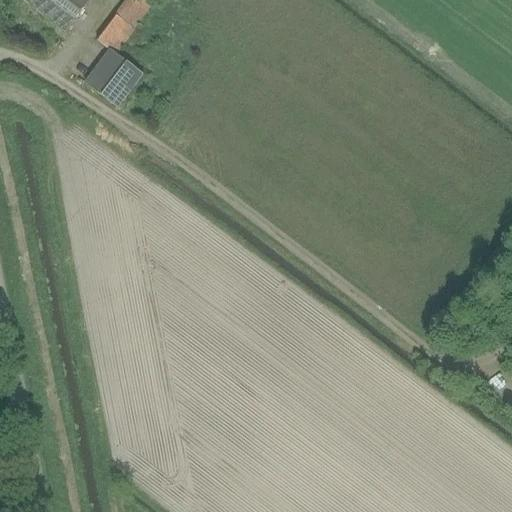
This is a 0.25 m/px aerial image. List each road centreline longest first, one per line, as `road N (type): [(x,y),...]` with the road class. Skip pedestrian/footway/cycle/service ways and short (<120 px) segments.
road 1 (track): [(511,345),(455,361),(431,354),(86,95),(50,72),(0,57)]
road 2 (unclassified): [(33,511),(0,345)]
